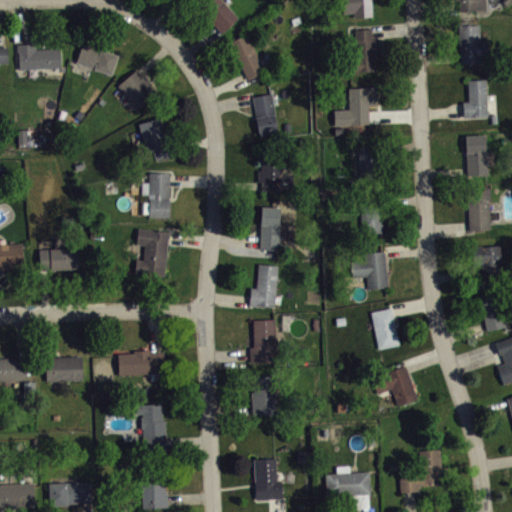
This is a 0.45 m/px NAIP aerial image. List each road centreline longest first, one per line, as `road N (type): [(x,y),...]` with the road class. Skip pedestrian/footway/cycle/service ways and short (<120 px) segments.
road 1 (residential): [(482,511),(480,464),(432,302),(414,0)]
road 2 (residential): [(212,511),(204,310),(215,139),(205,92),(180,50)]
road 3 (residential): [(0,313),(204,310)]
